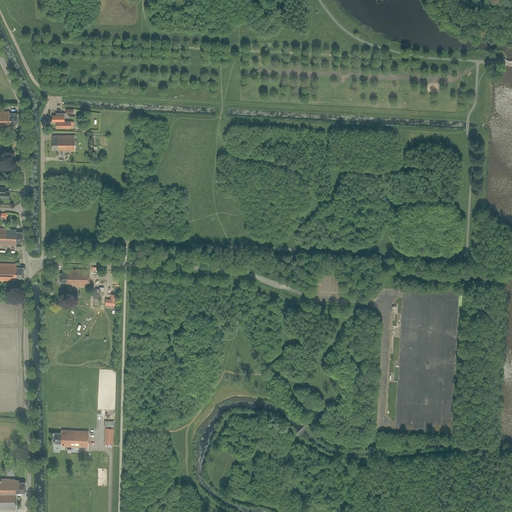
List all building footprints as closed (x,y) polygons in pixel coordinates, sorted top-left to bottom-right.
[(11,125),(14,125),(18,125),(18,114),(9,114),(10,112),(0,111),(0,126),(11,127),(11,125)] [(64,122),(64,113),(56,113),(56,116),(52,116),(52,122),(56,122),(56,123),(64,122)] [(64,152),(75,152),(75,136),(52,136),(52,150),(58,150),(58,151),(64,151),(64,152)] [(6,188),(3,188),(0,187),(0,197),(9,198),(10,191),(6,191),(6,188)] [(10,230),(11,229),(0,228),(0,245),(16,246),(16,243),(22,243),(22,232),(17,232),(17,230),(10,230)] [(23,279),(24,268),(17,267),(17,264),(0,263),(0,281),(4,281),(9,281),(10,280),(16,281),(17,278),(23,279)] [(89,287),(90,270),(63,269),(63,273),(60,273),(60,283),(67,283),(67,285),(71,285),(71,286),(89,287)] [(106,300),(106,305),(115,306),(116,295),(112,295),(112,301),(106,300)] [(113,444),(114,428),(106,428),(105,443),(113,444)] [(88,448),(89,431),(61,430),(61,433),(54,433),(53,443),(61,443),(61,446),(68,446),(68,447),(88,448)] [(0,509),(17,509),(16,492),(26,492),(26,491),(26,483),(26,482),(19,482),(19,480),(15,480),(14,479),(9,479),(0,479),(0,509)]
